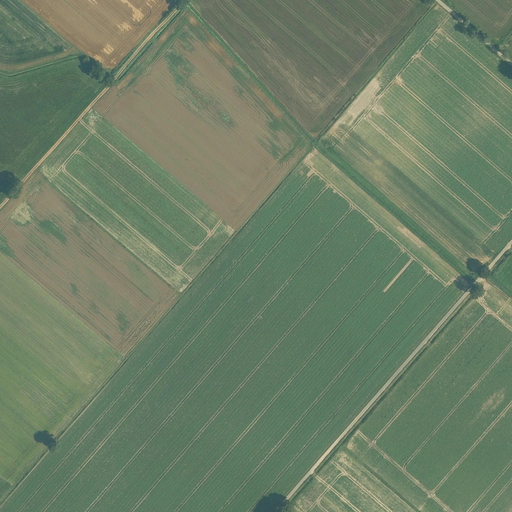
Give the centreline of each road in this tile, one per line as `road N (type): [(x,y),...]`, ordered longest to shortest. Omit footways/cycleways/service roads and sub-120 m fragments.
road 1 (unclassified): [(274,511),(511,241)]
road 2 (track): [(0,207),(184,0)]
